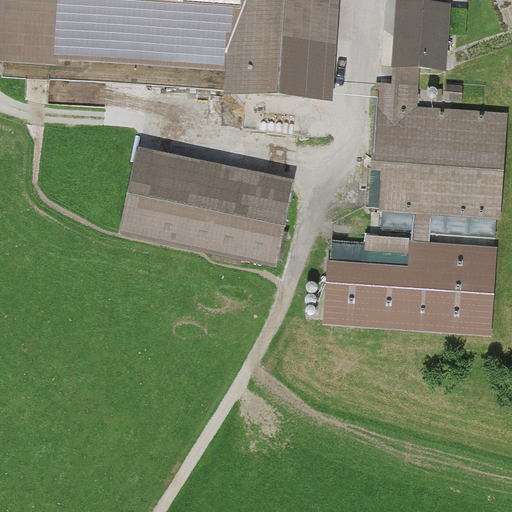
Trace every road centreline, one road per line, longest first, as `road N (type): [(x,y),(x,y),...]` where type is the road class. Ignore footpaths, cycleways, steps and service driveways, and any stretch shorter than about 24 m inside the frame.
road 1 (track): [(161,511),(259,358),(297,279),(347,144),(376,0)]
road 2 (track): [(0,90),(39,108),(158,122),(339,166)]
